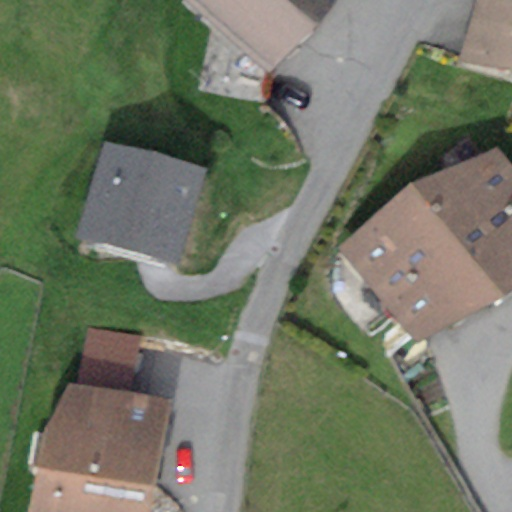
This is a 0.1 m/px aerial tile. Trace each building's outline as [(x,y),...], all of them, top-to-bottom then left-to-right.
[(196,0),(215,17),(224,13),(245,33),(244,44),(270,67),(313,29),(333,0),(196,0)] [(511,0),(487,0),(470,58),(511,69),(511,0)] [(193,179),(114,157),(93,231),(171,254),(193,179)] [(511,289),(511,179),(497,161),(432,212),(420,197),(350,251),(387,298),(387,310),(394,318),(403,318),(420,339),(484,286),(497,301),(511,289)] [(90,326),(75,395),(117,403),(131,334),(90,326)] [(117,403),(75,395),(54,435),(44,496),(78,503),(76,511),(143,511),(161,412),(117,403)]
